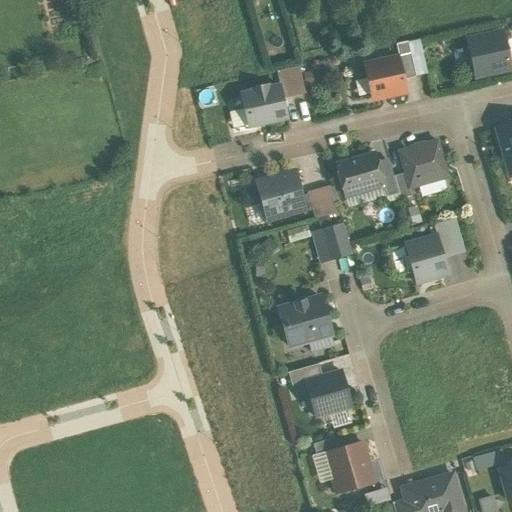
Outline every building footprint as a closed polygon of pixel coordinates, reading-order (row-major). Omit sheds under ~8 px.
[(502,33),(467,41),(474,76),(510,69),(502,33)] [(407,42),(395,45),(398,59),(403,80),(415,77),(407,42)] [(398,59),(363,67),(371,100),(406,92),(403,80),(398,59)] [(299,67),(276,73),(279,87),(282,99),(305,94),(299,67)] [(279,87),(267,90),(267,86),(252,89),(252,93),(241,96),(248,127),(286,118),(282,99),(279,87)] [(511,127),(496,131),(509,177),(511,176),(511,127)] [(437,141),(398,152),(404,174),(409,189),(447,178),(437,141)] [(374,155),(336,166),(344,197),(383,186),(376,162),(374,155)] [(388,159),(376,162),(383,186),(386,197),(398,194),(388,159)] [(294,172),(255,183),(266,221),(305,210),(294,172)] [(404,174),(394,177),(400,200),(411,197),(409,189),(404,174)] [(336,213),(329,186),(318,190),(325,216),(336,213)] [(318,190),(306,193),(314,219),(325,216),(318,190)] [(434,225),(438,237),(459,232),(456,219),(434,225)] [(342,224),(319,231),(328,262),(351,255),(342,224)] [(448,274),(438,237),(406,246),(409,257),(404,259),(408,273),(413,272),(416,283),(448,274)] [(319,297),(278,309),(289,348),(330,336),(319,297)] [(318,364),(287,373),(291,388),(304,384),(304,383),(322,378),(318,364)] [(322,378),(304,383),(304,384),(314,417),(351,407),(341,372),(322,378)] [(339,437),(312,445),(315,456),(324,454),(342,448),(339,437)] [(342,448),(324,454),(336,494),(373,484),(361,443),(342,448)] [(475,467),(504,462),(502,450),(473,455),(475,467)] [(511,465),(499,470),(508,502),(511,501),(511,465)] [(462,511),(452,475),(402,489),(405,501),(408,511),(462,511)] [(495,511),(491,498),(479,501),(482,511),(495,511)] [(408,511),(405,501),(392,504),(393,511),(408,511)] [(393,511),(392,504),(391,502),(366,511),(365,511),(393,511)]
